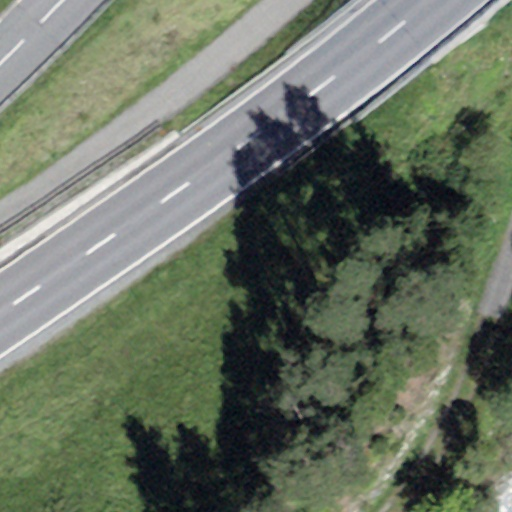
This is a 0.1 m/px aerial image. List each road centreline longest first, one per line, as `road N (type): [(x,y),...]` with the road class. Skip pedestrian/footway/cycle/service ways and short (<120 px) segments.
road 1 (primary): [(422,0),(124,226),(0,308)]
road 2 (track): [(0,208),(62,171),(278,0)]
road 3 (track): [(389,511),(449,418),(511,251)]
